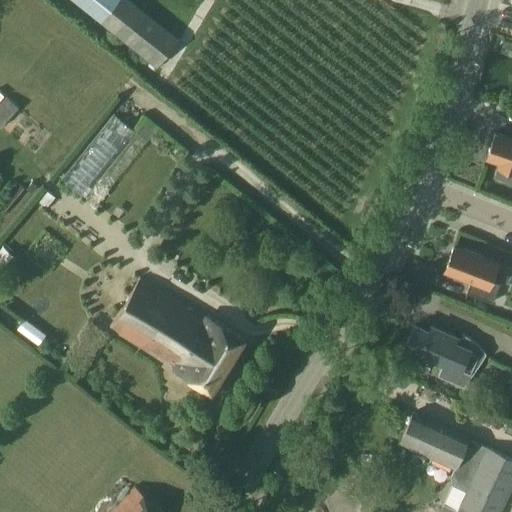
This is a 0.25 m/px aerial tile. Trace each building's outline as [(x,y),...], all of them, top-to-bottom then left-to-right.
[(73,0),(101,22),(156,66),(178,39),(128,0),(73,0)] [(0,87),(0,121),(5,126),(22,106),(0,87)] [(114,114),(61,179),(85,198),(137,133),(114,114)] [(511,138),(495,132),(487,157),(499,161),(497,165),(511,169),(511,138)] [(121,174),(124,202),(154,199),(151,171),(121,174)] [(471,280),(466,292),(492,302),(506,266),(454,245),(444,270),(471,280)] [(110,327),(175,366),(174,369),(187,376),(187,377),(211,392),(244,338),(220,324),(220,325),(206,316),(205,318),(140,278),(110,327)] [(414,325),(402,354),(418,361),(421,353),(444,363),(438,376),(464,387),(486,354),(484,351),(482,348),(477,344),(475,342),(472,339),(468,337),(462,333),(461,334),(462,335),(459,340),(455,338),(456,338),(430,326),(429,327),(431,328),(429,332),(414,325)] [(413,412),(400,442),(455,467),(451,475),(450,490),(443,506),(442,509),(440,511),(474,511),(475,511),(476,511),(500,511),(511,487),(511,457),(487,446),(487,447),(470,439),(470,438),(413,412)] [(164,511),(135,486),(112,511),(164,511)]
